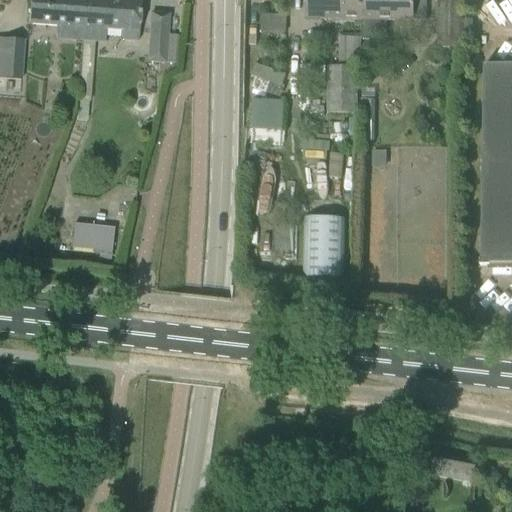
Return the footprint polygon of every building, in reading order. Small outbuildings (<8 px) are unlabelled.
[(72,41),(82,42),(83,42),(85,16),(81,15),(82,0),(29,0),(28,26),(73,29),(72,41)] [(83,42),(82,42),(78,101),(76,119),(81,119),(81,110),(87,110),(88,101),(89,101),(93,43),(104,44),(105,31),(122,32),(121,41),(137,42),(140,0),(82,0),(81,15),(85,16),(83,42)] [(304,0),(304,20),(359,21),(360,0),(304,0)] [(361,21),(361,37),(360,41),(361,41),(369,41),(373,37),(385,37),(386,20),(425,21),(425,18),(426,0),(425,0),(425,1),(413,1),(413,0),(360,0),(359,21),(361,21)] [(437,0),(437,41),(461,41),(461,0),(437,0)] [(264,34),(285,34),(285,17),(264,17),(264,34)] [(149,34),(147,62),(165,64),(165,62),(174,63),(176,36),(168,35),(169,26),(150,24),(149,34)] [(360,41),(361,37),(339,37),(339,61),(345,63),(361,64),(361,57),(361,47),(361,41),(360,41)] [(0,79),(1,79),(21,81),(24,41),(0,39),(0,79)] [(361,47),(361,57),(381,58),(382,48),(361,47)] [(263,60),(276,61),(276,52),(264,51),(263,60)] [(251,76),(269,83),(266,93),(280,98),(284,86),(281,85),(285,75),(255,65),(251,76)] [(511,65),(484,67),(480,266),(511,265),(511,65)] [(327,67),(327,114),(355,114),(355,68),(327,67)] [(365,123),(374,123),(374,100),(365,100),(365,123)] [(251,131),(281,132),(283,102),(252,101),(251,131)] [(339,124),(328,125),(329,136),(339,135),(339,124)] [(341,279),(343,219),(303,218),(301,278),(341,279)] [(74,231),(71,258),(110,262),(113,235),(74,231)] [(431,473),(472,481),(476,462),(435,454),(431,473)]
